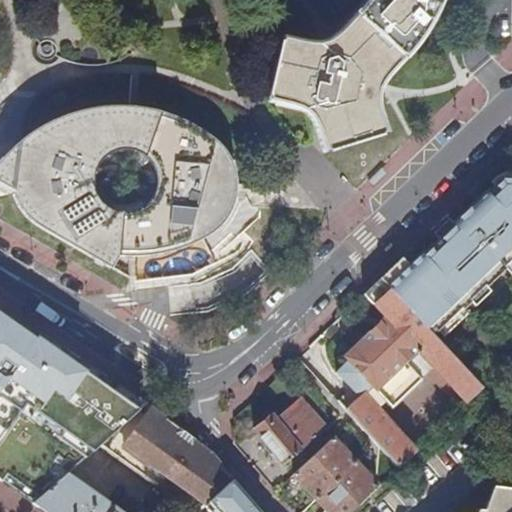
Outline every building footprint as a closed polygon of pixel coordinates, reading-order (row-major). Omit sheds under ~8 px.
[(327,151),(387,136),(381,116),(378,106),(377,97),(378,89),(382,82),(387,75),(400,62),(414,47),(423,37),(429,28),(436,16),(442,5),(443,0),(371,0),(366,8),(357,19),(349,26),(342,32),(333,37),(324,41),(314,44),(306,44),(295,43),(285,40),(273,100),(290,103),(300,106),(310,110),(315,114),(320,122),(323,130),(326,139),(327,151)] [(16,145),(13,147),(7,154),(0,163),(0,187),(12,195),(13,197),(16,204),(20,212),(25,218),(32,224),(38,228),(60,240),(91,258),(111,270),(118,257),(131,258),(150,256),(169,252),(187,247),(198,242),(208,235),(221,225),(227,219),(230,214),(233,207),(235,197),(236,191),(236,184),(235,180),(233,169),(230,161),(226,154),(221,147),(215,141),(205,133),(197,127),(187,122),(179,118),(162,112),(149,108),(140,107),(128,105),(114,106),(96,107),(84,110),(69,115),(55,120),(44,125),(33,132),(21,140),(16,145)] [(511,235),(511,179),(507,179),(491,194),(488,192),(480,201),(511,235)] [(236,191),(235,197),(271,200),(273,188),(236,184),(236,191)] [(511,235),(480,201),(453,226),(455,228),(426,255),(424,253),(412,265),(403,273),(396,266),(381,280),(433,336),(463,308),(464,310),(473,301),(472,299),(486,286),(487,288),(508,268),(506,266),(511,261),(511,235)] [(412,265),(404,258),(396,266),(403,273),(412,265)] [(461,410),(483,389),(433,336),(381,280),(364,297),(385,319),(343,358),(347,363),(336,374),(358,398),(345,411),(397,469),(414,453),(419,449),(393,421),(389,424),(383,418),(372,405),(380,397),(392,409),(421,381),(418,377),(423,372),(435,379),(435,381),(435,382),(461,410)] [(67,473),(137,410),(0,323),(0,480),(32,503),(67,473)] [(383,418),(392,409),(380,397),(372,405),(383,418)] [(257,433),(283,464),(326,430),(316,416),(318,414),(306,401),(279,424),(275,419),(257,433)] [(187,435),(150,408),(143,418),(167,433),(173,437),(176,435),(183,440),(180,445),(215,472),(221,463),(209,450),(187,435)] [(167,433),(143,418),(124,444),(167,477),(206,505),(230,484),(215,472),(180,445),(183,440),(176,435),(173,437),(167,433)] [(294,475),(325,508),(328,511),(350,511),(377,487),(332,440),(294,475)] [(120,511),(67,473),(32,503),(44,511),(120,511)] [(255,511),(230,484),(206,505),(197,511),(255,511)] [(511,511),(511,489),(499,488),(494,504),(488,503),(486,511),(480,510),(479,511),(511,511)]
